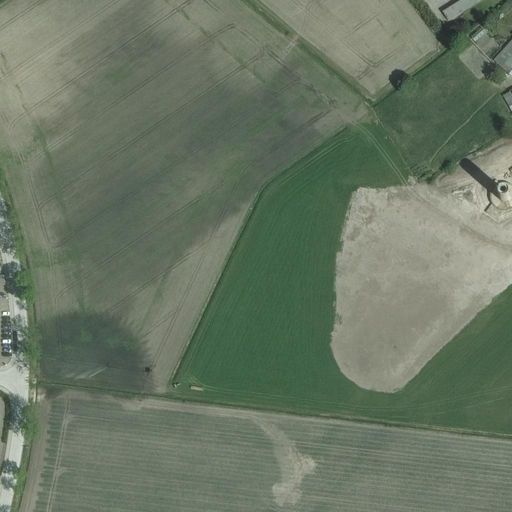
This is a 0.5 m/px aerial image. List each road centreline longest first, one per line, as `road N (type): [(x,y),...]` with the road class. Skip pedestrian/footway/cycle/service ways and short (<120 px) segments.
road 1 (unclassified): [(21,385),(20,327),(0,215)]
road 2 (unclassified): [(2,511),(21,385)]
